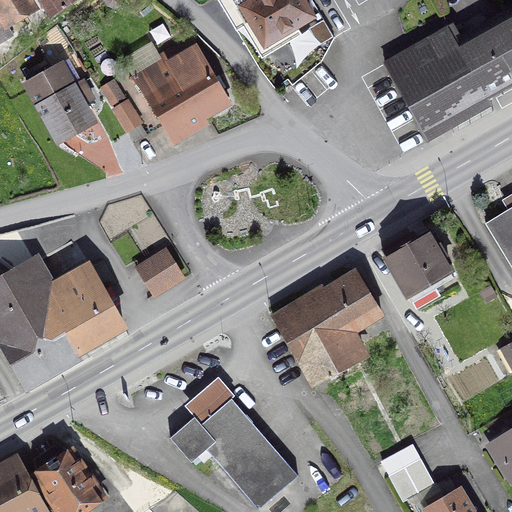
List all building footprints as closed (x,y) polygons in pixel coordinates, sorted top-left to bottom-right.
[(0,0),(0,41),(10,36),(4,24),(32,8),(27,0),(0,0)] [(49,18),(64,9),(77,0),(43,0),(44,1),(40,4),(49,18)] [(104,0),(104,3),(107,7),(109,8),(112,9),(115,8),(118,7),(119,5),(120,2),(120,0),(104,0)] [(298,0),(222,0),(241,29),(244,27),(263,57),(286,43),(281,35),(309,18),(298,0)] [(452,125),(447,117),(501,86),(511,80),(511,19),(461,48),(460,47),(457,49),(447,31),(408,53),(384,66),(425,140),(452,125)] [(154,75),(135,85),(173,145),(204,127),(200,119),(227,103),(190,39),(161,56),(177,80),(163,89),(154,75)] [(53,77),(27,91),(54,139),(89,119),(80,104),(89,99),(81,85),(63,95),(53,77)] [(125,103),(113,111),(126,132),(138,124),(125,103)] [(511,209),(485,226),(511,270),(511,209)] [(438,245),(434,248),(426,234),(415,240),(411,234),(381,251),(407,297),(429,284),(433,290),(452,279),(441,259),(445,257),(438,245)] [(180,279),(164,253),(137,270),(153,296),(180,279)] [(34,262),(0,281),(0,349),(25,392),(27,391),(23,384),(122,328),(86,266),(65,278),(49,288),(34,262)] [(362,359),(347,333),(379,313),(356,274),(310,302),(306,295),(270,317),(271,318),(310,388),(362,359)] [(511,346),(502,352),(511,369),(511,346)] [(193,418),(169,439),(190,463),(205,450),(257,511),(296,477),(230,400),(199,426),(193,418)] [(511,480),(511,432),(490,447),(511,480)] [(412,444),(381,462),(389,477),(421,460),(412,444)] [(57,511),(73,511),(98,495),(70,454),(35,478),(57,511)] [(46,511),(30,481),(18,460),(0,469),(0,511),(46,511)] [(388,477),(403,504),(435,486),(421,460),(389,477),(388,477)] [(423,511),(470,511),(458,491),(424,511),(423,511)]
